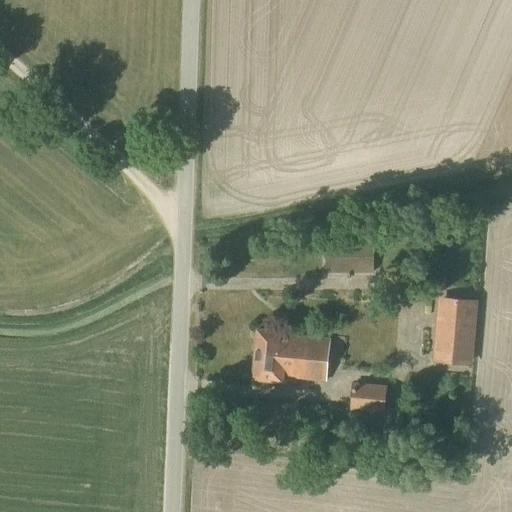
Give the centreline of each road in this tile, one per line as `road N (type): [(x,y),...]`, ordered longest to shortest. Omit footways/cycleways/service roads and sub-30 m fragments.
road 1 (unclassified): [(172,511),(191,0)]
road 2 (track): [(183,244),(144,190),(0,58)]
